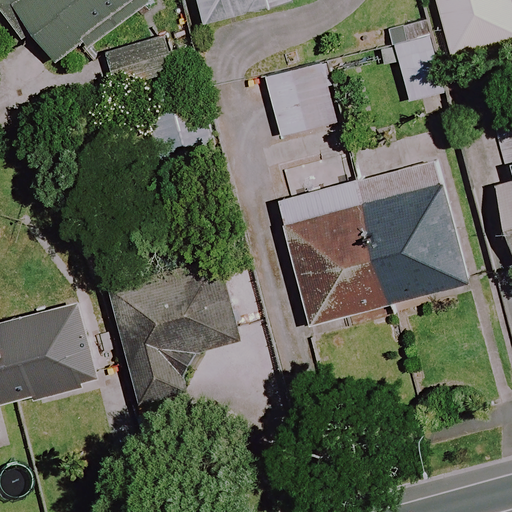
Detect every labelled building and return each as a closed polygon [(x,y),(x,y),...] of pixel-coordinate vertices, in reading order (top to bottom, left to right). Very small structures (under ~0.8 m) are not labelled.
[(145,0),(12,0),(1,7),(21,38),(42,72),(148,5),(145,0)] [(205,0),(211,21),(292,0),(205,0)] [(436,0),(451,54),(511,38),(511,3),(511,0),(436,0)] [(188,68),(179,32),(108,51),(117,87),(188,68)] [(442,94),(429,35),(394,43),(408,102),(442,94)] [(325,127),(311,64),(260,75),(273,138),(325,127)] [(210,145),(194,88),(144,102),(159,159),(210,145)] [(362,180),(355,151),(285,168),(292,197),(278,201),(309,324),(468,285),(437,161),(362,180)] [(511,191),(500,194),(511,250),(511,191)] [(226,388),(250,381),(239,339),(262,333),(238,247),(113,282),(144,393),(187,381),(181,360),(215,350),(226,388)] [(0,405),(96,382),(76,303),(0,321),(0,445),(2,445),(0,438),(0,405)]
